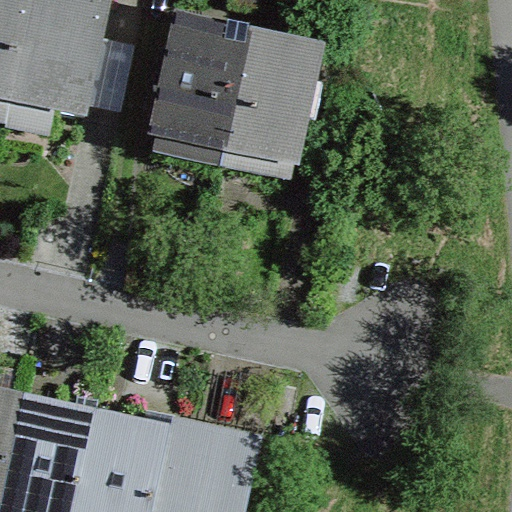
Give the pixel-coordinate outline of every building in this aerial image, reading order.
[(0,0),(0,102),(10,105),(33,0),(0,0)] [(33,0),(10,105),(85,121),(111,0),(33,0)] [(164,95),(156,135),(226,150),(248,43),(179,28),(173,58),(161,56),(153,92),(164,95)] [(319,57),(248,43),(226,150),(297,164),(305,123),(316,125),(323,90),(313,88),(319,57)] [(23,408),(0,402),(0,505),(2,506),(23,408)] [(77,511),(96,423),(23,408),(2,506),(0,511),(77,511)] [(153,511),(169,439),(96,423),(77,511),(153,511)] [(153,511),(234,511),(233,502),(243,455),(169,439),(153,511)]
